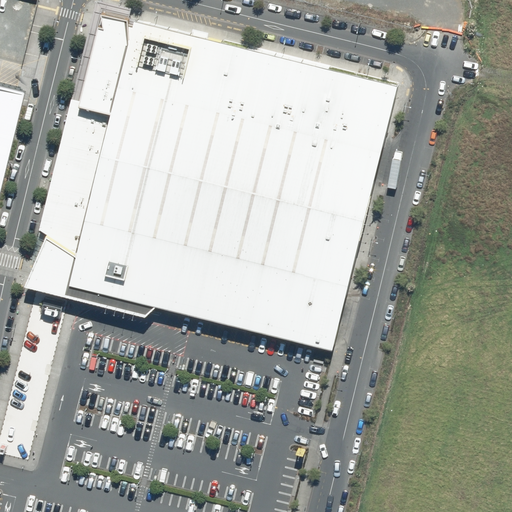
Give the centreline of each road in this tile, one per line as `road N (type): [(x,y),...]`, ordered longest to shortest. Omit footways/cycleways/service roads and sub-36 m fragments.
road 1 (unclassified): [(342,440),(440,58),(187,0)]
road 2 (unclassified): [(73,0),(0,280)]
